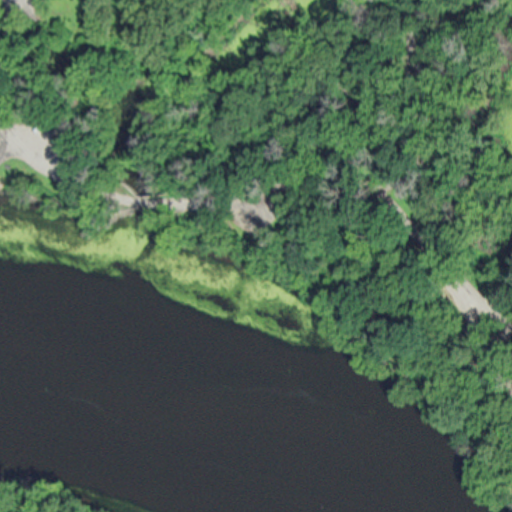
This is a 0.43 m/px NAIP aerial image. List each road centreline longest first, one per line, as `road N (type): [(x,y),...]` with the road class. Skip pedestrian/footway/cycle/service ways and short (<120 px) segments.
road 1 (residential): [(469,303),(440,253),(408,116),(416,0)]
road 2 (residential): [(511,323),(469,303),(511,394)]
